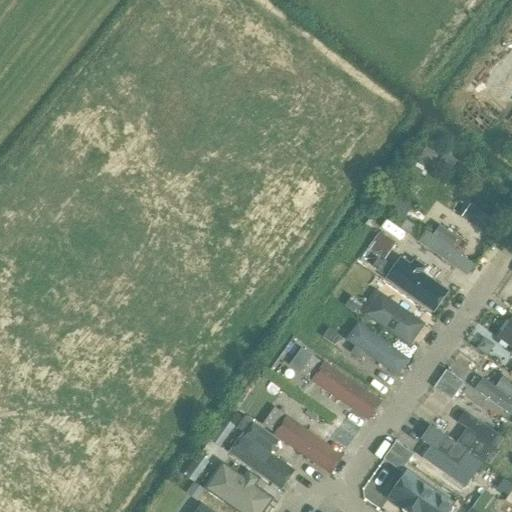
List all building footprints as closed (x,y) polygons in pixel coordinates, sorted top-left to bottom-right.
[(425,152),(416,166),(424,171),(425,169),(427,171),(429,172),(437,159),(425,152)] [(445,155),(440,162),(451,170),(454,167),(456,163),(445,155)] [(398,196),(387,212),(389,213),(400,221),(411,206),(400,198),(398,196)] [(417,228),(405,220),(399,229),(411,237),(417,228)] [(427,235),(417,248),(465,281),(475,267),(452,252),(459,241),(441,228),(434,239),(427,235)] [(380,232),(369,249),(379,256),(390,239),(380,232)] [(378,259),(372,268),(384,276),(390,267),(378,259)] [(403,260),(386,284),(437,320),(455,295),(426,275),(428,272),(415,262),(412,267),(403,260)] [(382,295),(365,319),(410,350),(427,326),(382,295)] [(362,306),(351,298),(344,307),(356,315),(362,306)] [(511,320),(499,339),(511,348),(511,320)] [(347,345),(395,379),(409,359),(361,325),(347,345)] [(328,329),(322,338),(334,346),(340,337),(328,329)] [(321,363),(311,356),(299,373),(309,380),(321,363)] [(379,403),(325,366),(312,385),(366,422),(379,403)] [(446,372),(440,380),(457,393),(464,384),(446,372)] [(484,382),(475,393),(511,420),(511,384),(504,379),(495,390),(484,382)] [(457,393),(440,380),(434,389),(451,401),(457,393)] [(274,408),(262,426),(272,433),(284,415),(274,408)] [(466,432),(456,445),(468,454),(487,468),(505,443),(466,415),(458,426),(466,432)] [(253,422),(244,417),(236,429),(244,435),(253,422)] [(342,455),(289,419),(276,438),(329,474),(342,455)] [(209,440),(220,448),(235,428),(224,420),(209,440)] [(242,439),(229,458),(282,494),(296,474),(272,457),(280,446),(253,428),(245,441),(242,439)] [(430,451),(422,461),(463,491),(473,478),(459,467),(468,454),(456,445),(435,430),(423,445),(430,451)] [(395,443),(389,452),(407,464),(413,455),(395,443)] [(407,464),(389,452),(383,460),(401,473),(407,464)] [(198,458),(185,476),(191,479),(195,483),(208,465),(203,461),(198,458)] [(225,466),(207,491),(236,511),(266,511),(274,501),(258,489),(261,485),(248,476),(244,480),(225,466)] [(409,474),(388,504),(398,511),(452,511),(456,507),(409,474)] [(194,485),(187,495),(198,503),(204,493),(194,485)] [(488,495),(476,511),(477,511),(488,511),(496,501),(488,495)]
